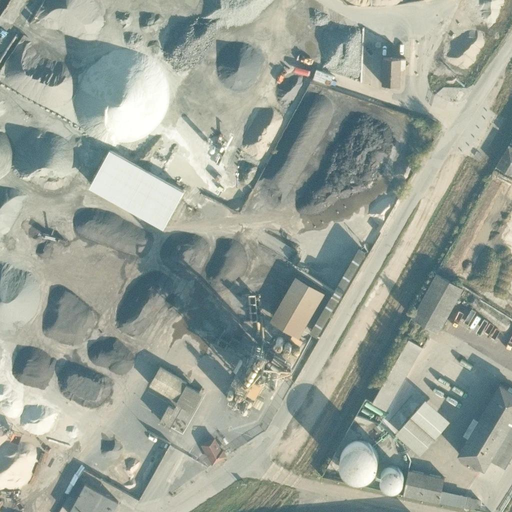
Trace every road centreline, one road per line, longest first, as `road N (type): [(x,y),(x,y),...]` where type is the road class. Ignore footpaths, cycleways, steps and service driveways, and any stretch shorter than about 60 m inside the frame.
road 1 (residential): [(511,44),(280,437),(169,511)]
road 2 (unknown): [(310,82),(463,120)]
